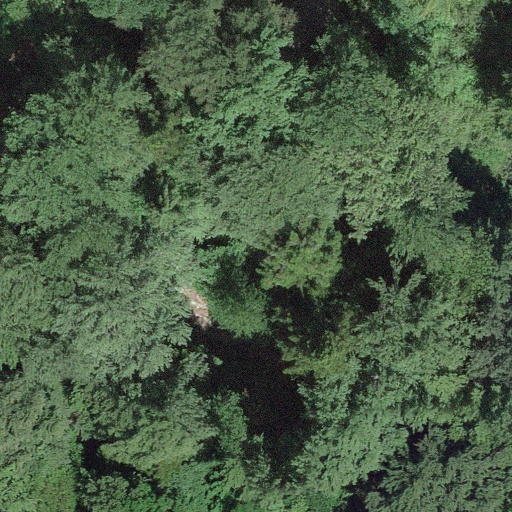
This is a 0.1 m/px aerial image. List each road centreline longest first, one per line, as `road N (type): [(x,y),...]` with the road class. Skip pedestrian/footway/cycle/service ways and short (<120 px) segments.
road 1 (track): [(158,276),(511,347)]
road 2 (track): [(158,276),(179,204),(326,0)]
road 3 (track): [(22,511),(98,403),(158,276)]
road 4 (track): [(0,240),(158,276)]
